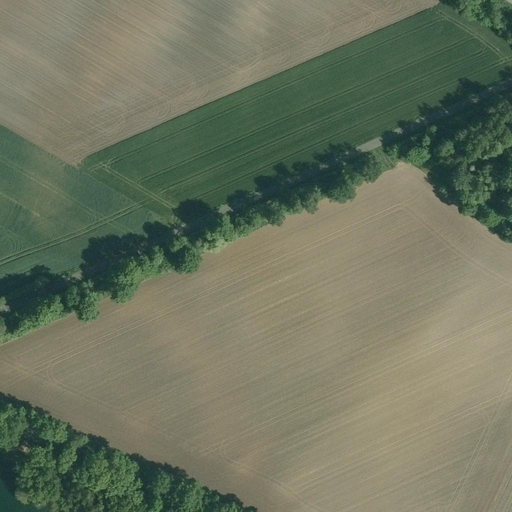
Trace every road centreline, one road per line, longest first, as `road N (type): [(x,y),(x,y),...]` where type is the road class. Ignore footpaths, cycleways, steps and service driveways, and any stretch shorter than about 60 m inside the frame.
road 1 (residential): [(511,84),(0,312)]
road 2 (residential): [(0,409),(222,511)]
